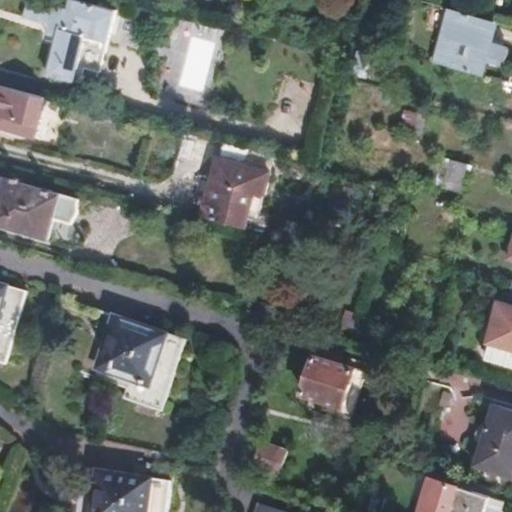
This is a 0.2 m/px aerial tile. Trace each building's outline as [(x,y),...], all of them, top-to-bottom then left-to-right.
[(115,9),(79,0),(68,0),(67,7),(64,7),(47,73),(80,82),(83,68),(99,72),(115,9)] [(476,75),(490,21),(450,9),(435,64),(476,75)] [(44,96),(0,84),(0,126),(34,136),(44,96)] [(404,110),(403,126),(427,127),(427,111),(404,110)] [(468,161),(452,157),(445,185),(462,189),(468,161)] [(217,160),(212,180),(266,194),(271,174),(217,160)] [(5,177),(0,191),(0,203),(80,226),(81,225),(74,222),(81,199),(21,181),(21,178),(15,177),(14,180),(5,177)] [(212,180),(201,219),(245,231),(255,194),(265,197),(266,194),(212,180)] [(80,226),(0,203),(0,225),(74,247),(80,226)] [(331,232),(326,253),(347,259),(352,237),(331,232)] [(511,283),(511,278),(492,273),(488,289),(509,295),(511,283)] [(26,292),(0,283),(0,360),(7,362),(26,292)] [(481,300),(465,296),(460,311),(477,315),(481,300)] [(511,305),(501,302),(485,357),(511,365),(511,305)] [(356,313),(344,310),(340,326),(353,329),(356,313)] [(188,340),(99,314),(81,376),(129,392),(126,402),(165,413),(188,340)] [(304,330),(284,323),(281,336),(300,341),(304,330)] [(302,391),(322,398),(353,408),(365,371),(340,363),(342,355),(325,350),(323,357),(314,355),(302,391)] [(353,408),(322,398),(319,409),(349,418),(353,408)] [(511,413),(491,406),(483,431),(480,444),(472,468),(511,480),(511,413)] [(480,444),(483,431),(476,429),(472,442),(480,444)] [(288,453),(259,444),(252,469),(281,478),(288,453)] [(170,511),(175,485),(85,470),(77,511),(170,511)] [(449,511),(457,487),(436,480),(432,495),(423,492),(417,511),(449,511)] [(488,511),(493,499),(457,487),(449,511),(488,511)]
